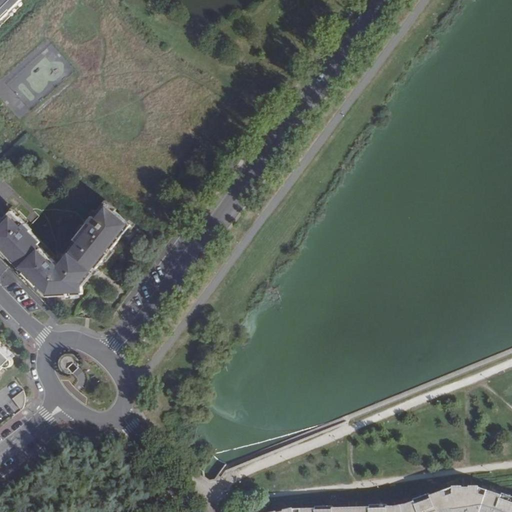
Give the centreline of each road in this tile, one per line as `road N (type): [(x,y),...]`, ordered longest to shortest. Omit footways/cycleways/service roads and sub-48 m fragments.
road 1 (residential): [(381,0),(110,359)]
road 2 (residential): [(189,511),(119,413)]
